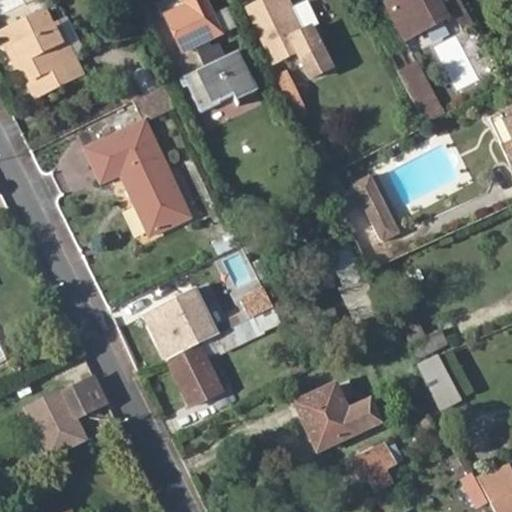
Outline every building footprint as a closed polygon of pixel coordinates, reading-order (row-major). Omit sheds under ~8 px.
[(205,88),(192,95),(200,112),(233,96),(236,101),(255,91),(236,52),(224,57),(218,43),(211,46),(207,39),(221,32),(206,0),(184,0),(187,5),(165,16),(182,51),(198,44),(208,65),(197,70),(205,88)] [(274,63),(297,52),(311,80),(331,70),(311,30),(303,33),(287,0),(268,0),(248,10),(274,63)] [(394,0),(386,4),(406,41),(448,18),(437,0),(394,0)] [(54,26),(46,9),(7,29),(26,67),(23,69),(35,95),(82,72),(74,56),(69,58),(54,26)] [(129,13),(111,22),(120,42),(138,33),(129,13)] [(59,24),(54,26),(69,58),(74,56),(59,24)] [(7,29),(1,32),(19,70),(23,69),(26,67),(7,29)] [(117,83),(127,104),(135,100),(142,97),(167,85),(156,64),(117,83)] [(415,65),(397,74),(414,107),(432,98),(415,65)] [(187,85),(192,95),(205,88),(197,70),(181,77),(185,86),(187,85)] [(275,78),(286,99),(295,118),(306,113),(286,72),(275,78)] [(167,85),(142,97),(152,118),(177,106),(167,85)] [(142,97),(135,100),(146,121),(147,121),(152,118),(142,97)] [(511,108),(501,115),(511,136),(511,143),(502,149),(511,167),(511,166),(511,108)] [(123,173),(135,198),(139,196),(142,201),(137,203),(152,234),(192,215),(147,121),(146,121),(89,150),(105,182),(123,173)] [(369,175),(349,185),(379,243),(399,233),(369,175)] [(134,207),(124,211),(134,242),(144,239),(134,207)] [(209,243),(226,275),(247,264),(231,232),(209,243)] [(341,292),(365,284),(348,237),(324,246),(341,292)] [(144,316),(167,361),(198,346),(175,301),(144,316)] [(333,308),(317,316),(327,335),(343,328),(333,308)] [(414,316),(399,323),(418,359),(447,344),(439,329),(425,336),(414,316)] [(198,346),(167,361),(190,408),(221,392),(198,346)] [(469,397),(449,355),(440,359),(438,354),(417,364),(439,411),(469,397)] [(105,402),(94,379),(62,394),(59,390),(23,408),(40,441),(43,440),(51,458),(86,441),(74,419),(93,409),(92,408),(105,402)] [(299,420),(315,453),(354,432),(331,387),(297,404),(304,417),(299,420)] [(291,407),(299,420),(304,417),(297,404),(291,407)] [(475,468),(490,460),(469,420),(454,428),(475,468)] [(353,457),(369,496),(398,484),(382,445),(353,457)] [(511,511),(511,484),(504,467),(475,479),(492,511),(511,511)]
